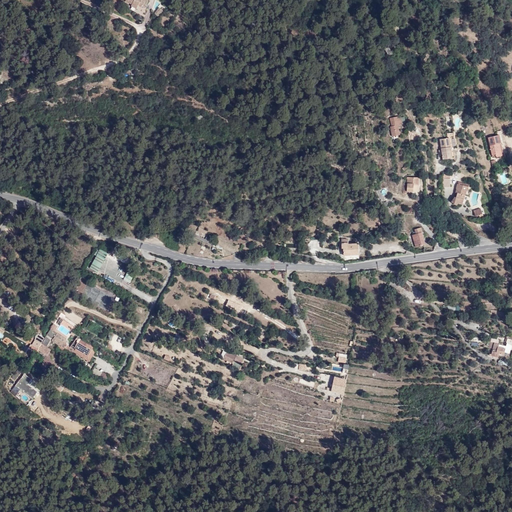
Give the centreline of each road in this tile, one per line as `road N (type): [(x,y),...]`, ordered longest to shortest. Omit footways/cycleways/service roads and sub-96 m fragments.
road 1 (tertiary): [(0,196),(216,264),(345,268),(511,245)]
road 2 (unknown): [(376,264),(451,320),(502,339)]
